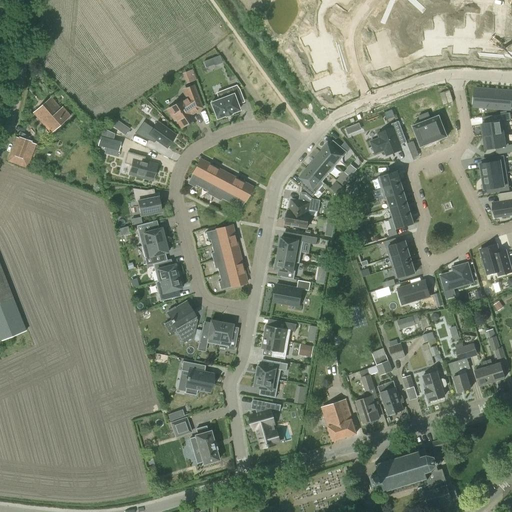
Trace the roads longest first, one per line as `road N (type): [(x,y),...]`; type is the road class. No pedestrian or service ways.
road 1 (residential): [(252,310),(210,301),(199,289),(177,195),(179,169),(205,142),(251,126),(287,132),(306,147)]
road 2 (tertiary): [(245,481),(511,399)]
road 3 (residential): [(453,155),(413,171),(424,249),(430,261),(443,261),(480,233)]
road 4 (residential): [(252,310),(271,191),(306,147)]
road 5 (residential): [(245,481),(230,388),(252,310)]
road 6 (unclassified): [(0,149),(23,62),(28,0)]
